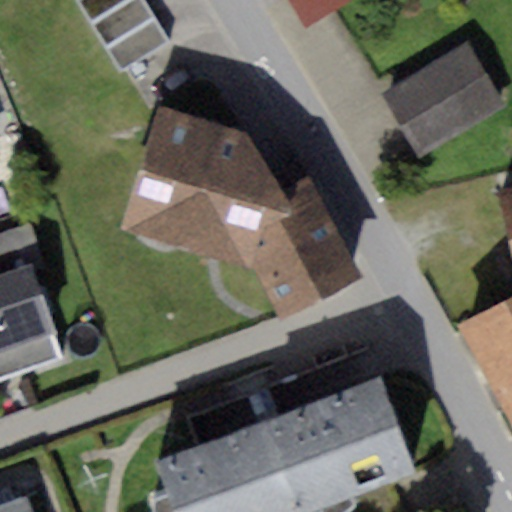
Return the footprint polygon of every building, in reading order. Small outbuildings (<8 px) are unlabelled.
[(140,0),(105,0),(81,15),(125,89),(176,58),(140,0)] [(291,0),(308,25),(348,0),(291,0)] [(470,39),(382,97),(418,151),(506,93),(470,39)] [(311,163),(164,122),(125,238),(262,275),(287,334),(377,299),(311,163)] [(35,275),(0,287),(0,363),(59,342),(35,275)] [(511,311),(464,335),(511,432),(511,311)] [(384,390),(156,473),(170,511),(338,511),(418,483),(384,390)]
